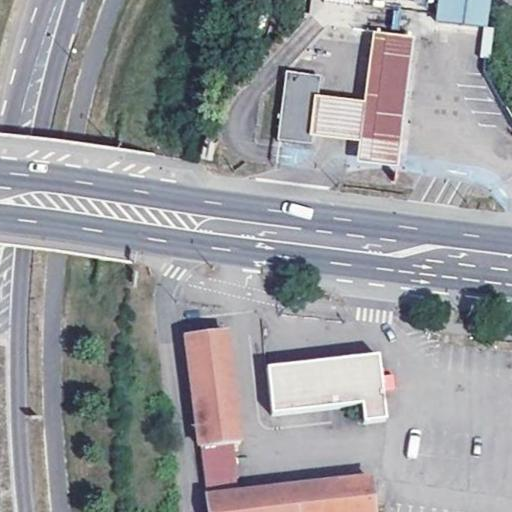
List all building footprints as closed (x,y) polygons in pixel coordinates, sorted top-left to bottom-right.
[(437,0),(434,26),(485,31),(488,0),(437,0)] [(373,28),(363,104),(316,98),(315,108),(312,127),(361,134),(358,158),(397,163),(414,33),(373,28)] [(315,108),(316,98),(318,82),(286,77),(277,144),(310,149),(312,127),(315,108)] [(214,336),(186,340),(187,349),(200,448),(231,445),(239,444),(237,422),(227,335),(214,336)] [(365,359),(265,371),(271,419),(360,408),(362,425),(384,422),(377,358),(365,359)] [(231,445),(200,448),(207,498),(236,495),(231,445)] [(293,489),(236,495),(207,498),(208,511),(372,511),(369,481),(351,483),(293,489)]
